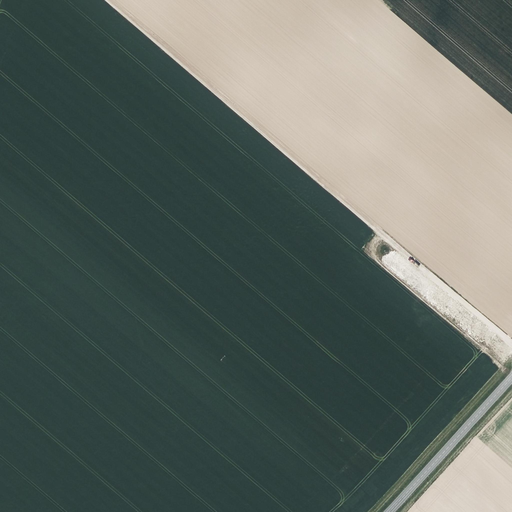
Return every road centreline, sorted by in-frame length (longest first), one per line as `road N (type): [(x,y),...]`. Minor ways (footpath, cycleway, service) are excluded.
road 1 (track): [(109,0),(511,342)]
road 2 (track): [(511,360),(372,511)]
road 3 (secondary): [(388,511),(511,377)]
road 4 (track): [(404,511),(511,393)]
